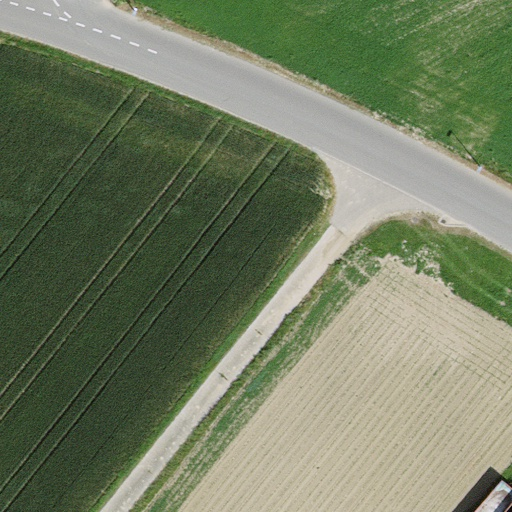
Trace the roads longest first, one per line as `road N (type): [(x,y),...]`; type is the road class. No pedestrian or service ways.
road 1 (tertiary): [(511,224),(402,160),(24,0)]
road 2 (track): [(402,160),(117,511)]
